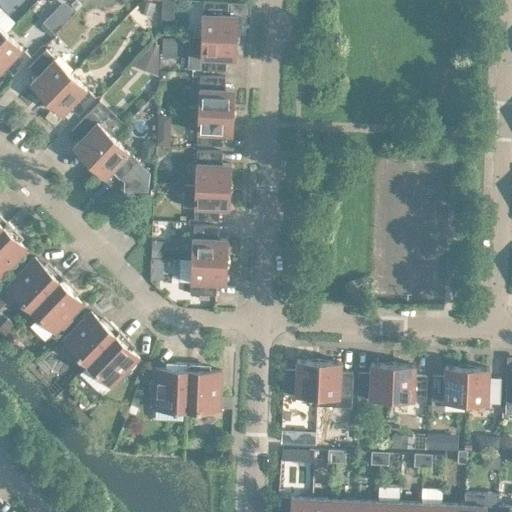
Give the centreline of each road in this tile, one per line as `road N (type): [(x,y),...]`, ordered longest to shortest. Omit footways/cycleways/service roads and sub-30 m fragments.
road 1 (residential): [(499,335),(509,0)]
road 2 (residential): [(261,325),(175,325),(0,155)]
road 3 (residential): [(261,325),(274,0)]
road 4 (residential): [(499,335),(261,325)]
road 5 (residential): [(253,511),(261,325)]
